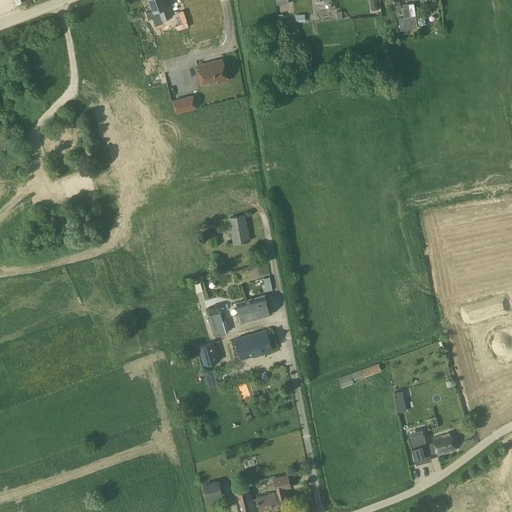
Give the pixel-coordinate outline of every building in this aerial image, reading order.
[(161,20),(172,16),(167,3),(164,4),(163,0),(150,0),(154,11),(158,10),(161,20)] [(288,26),(290,45),(300,43),(298,25),(288,26)] [(202,87),(228,80),(223,59),(197,65),(202,87)] [(196,107),(193,94),(174,99),(177,112),(196,107)] [(44,156),(76,141),(69,125),(37,140),(44,156)] [(89,171),(58,181),(64,198),(94,189),(89,171)] [(234,243),(249,240),(248,232),(245,215),(229,217),(234,243)] [(127,247),(159,238),(156,228),(124,237),(127,247)] [(149,253),(125,261),(133,288),(146,284),(144,278),(155,275),(149,253)] [(265,295),(244,301),(246,309),(252,308),(255,318),(270,314),(265,295)] [(246,309),(244,301),(236,303),(239,314),(234,315),(236,324),(255,318),(252,308),(246,309)] [(227,332),(221,311),(208,315),(214,335),(227,332)] [(241,359),(272,350),(266,329),(235,338),(241,359)] [(188,339),(177,342),(179,349),(190,345),(188,339)] [(198,346),(204,365),(219,361),(214,342),(198,346)] [(361,369),(338,377),(342,387),(356,382),(356,380),(364,377),(382,371),(379,363),(361,369)] [(202,371),(207,387),(217,384),(212,368),(202,371)] [(398,412),(406,410),(404,398),(396,400),(398,412)] [(412,436),(415,446),(411,447),(416,465),(427,462),(426,459),(430,458),(429,454),(437,452),(437,455),(456,449),(451,432),(433,438),(434,441),(426,443),(424,433),(412,436)] [(285,494),(284,494),(282,489),(290,487),(288,475),(274,478),(278,495),(275,496),(274,493),(257,497),(259,507),(271,505),(272,509),(288,505),(285,494)] [(203,485),(207,501),(224,497),(220,480),(203,485)] [(238,511),(255,511),(250,489),(234,493),(238,511)]
